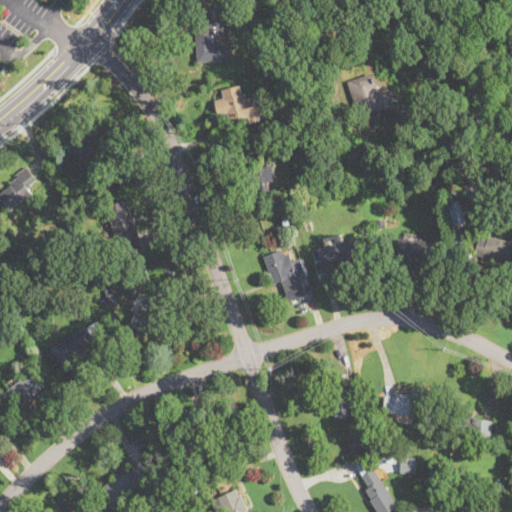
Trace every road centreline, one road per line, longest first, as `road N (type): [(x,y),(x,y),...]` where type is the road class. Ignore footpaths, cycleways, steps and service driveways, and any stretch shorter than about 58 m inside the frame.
road 1 (residential): [(511,360),(412,318),(336,325),(134,396),(78,432),(0,505)]
road 2 (residential): [(310,511),(169,142),(88,40)]
